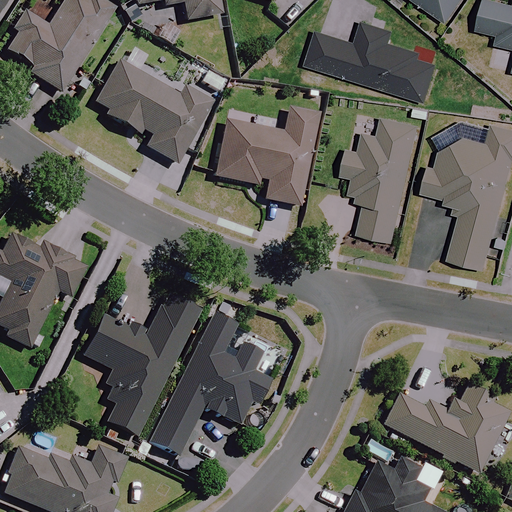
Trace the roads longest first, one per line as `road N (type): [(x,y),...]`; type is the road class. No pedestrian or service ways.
road 1 (residential): [(0,128),(131,216),(357,301)]
road 2 (residential): [(236,511),(271,483),(305,428),(357,301)]
road 3 (residential): [(357,301),(511,329)]
